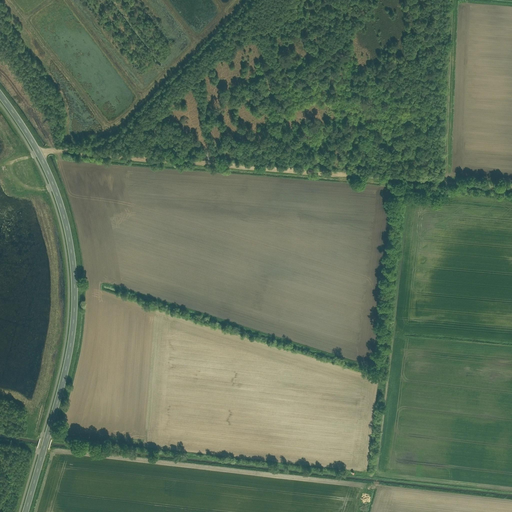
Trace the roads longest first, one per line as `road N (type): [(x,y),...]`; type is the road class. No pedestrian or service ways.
road 1 (tertiary): [(25,511),(72,333),(73,268),(48,173),(0,89)]
road 2 (track): [(352,174),(32,153)]
road 3 (track): [(6,0),(100,118),(111,122),(141,92),(135,83)]
road 4 (residential): [(511,188),(352,174)]
